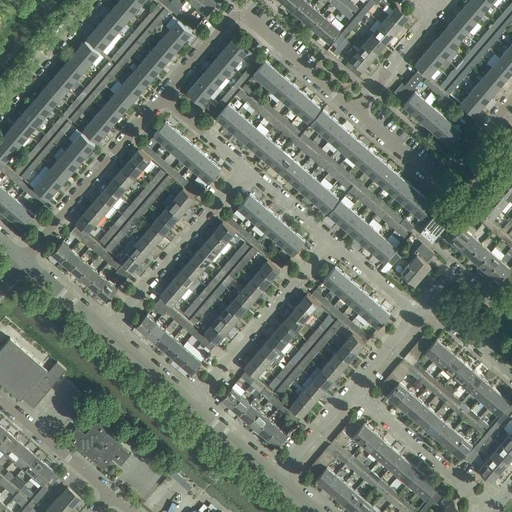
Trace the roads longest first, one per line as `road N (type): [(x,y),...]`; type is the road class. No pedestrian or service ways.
road 1 (residential): [(23,261),(164,96)]
road 2 (residential): [(190,403),(331,239)]
road 3 (residential): [(105,330),(246,166)]
road 4 (residential): [(492,510),(350,389)]
road 5 (residential): [(356,110),(238,13)]
road 6 (residential): [(110,495),(0,400)]
road 7 (residential): [(0,105),(90,0)]
road 8 (residential): [(356,110),(437,12)]
